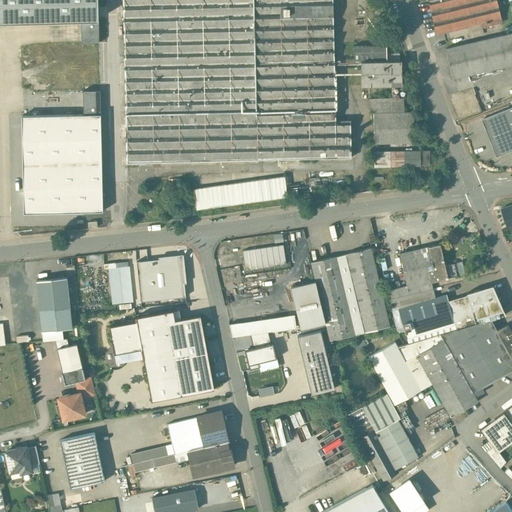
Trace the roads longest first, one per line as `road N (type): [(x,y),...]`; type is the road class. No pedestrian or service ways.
road 1 (residential): [(266,511),(200,231)]
road 2 (residential): [(200,231),(475,192)]
road 3 (tertiary): [(475,192),(403,0)]
road 4 (residential): [(0,253),(200,231)]
road 5 (unknown): [(240,400),(124,427),(115,439),(116,486)]
road 6 (residential): [(511,390),(462,429),(511,487)]
road 7 (unknown): [(44,418),(65,492),(116,486)]
